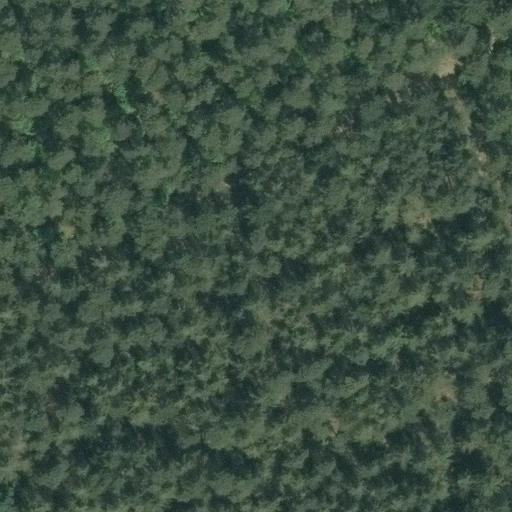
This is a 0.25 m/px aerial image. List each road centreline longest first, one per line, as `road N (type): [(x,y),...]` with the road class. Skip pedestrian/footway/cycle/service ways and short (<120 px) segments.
road 1 (track): [(0,306),(444,76)]
road 2 (track): [(511,207),(444,76)]
